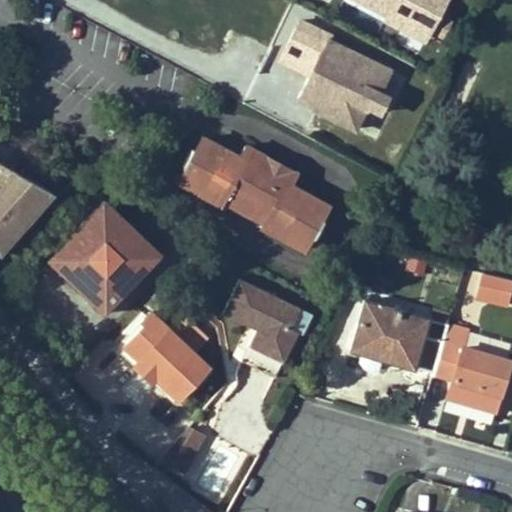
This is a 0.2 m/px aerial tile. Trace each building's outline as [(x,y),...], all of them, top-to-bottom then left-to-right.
[(363,0),(396,17),(391,25),(406,33),(402,40),(426,53),(453,0),(363,0)] [(330,39),(299,24),(283,57),(313,72),(310,78),(298,102),(314,109),(312,113),(353,132),(362,111),(365,112),(373,95),(378,97),(389,73),(328,44),(330,39)] [(406,33),(391,25),(388,32),(402,40),(406,33)] [(313,72),(283,57),(280,64),(310,78),(313,72)] [(298,102),(297,105),(312,113),(314,109),(298,102)] [(365,112),(362,111),(353,132),(358,134),(368,114),(365,112)] [(184,167),(176,182),(206,198),(208,199),(213,200),(217,199),(221,198),(233,204),(233,206),(234,209),(237,212),(240,213),(244,213),(248,212),(257,218),(258,223),(260,227),(263,230),(267,232),(299,249),(307,235),(311,238),(321,221),(315,219),(323,206),(287,186),(294,174),(242,145),(236,157),(200,138),(193,151),(189,148),(180,165),(184,167)] [(0,250),(51,190),(0,161),(0,250)] [(158,251),(104,199),(47,259),(103,313),(158,251)] [(391,250),(372,246),(352,282),(369,291),(391,250)] [(407,258),(403,272),(422,278),(426,264),(407,258)] [(511,281),(464,271),(458,298),(507,309),(511,285),(511,281)] [(300,309),(240,279),(223,313),(249,326),(251,322),(259,326),(257,330),(241,362),(274,379),(298,332),(290,328),(300,309)] [(390,361),(391,359),(434,371),(443,342),(448,325),(365,301),(356,334),(360,335),(355,351),(390,361)] [(300,309),(290,328),(298,332),(302,334),(312,315),(300,309)] [(182,316),(167,330),(150,314),(120,344),(137,360),(132,365),(150,382),(155,377),(177,398),(187,388),(194,394),(209,378),(203,372),(206,367),(191,353),(205,338),(182,316)] [(251,322),(249,326),(257,330),(259,326),(251,322)] [(433,375),(454,381),(451,391),(475,398),(473,405),(493,411),(509,361),(443,342),(434,371),(433,375)] [(473,405),(475,398),(451,391),(449,399),(473,405)] [(159,459),(181,473),(207,433),(185,419),(159,459)]
